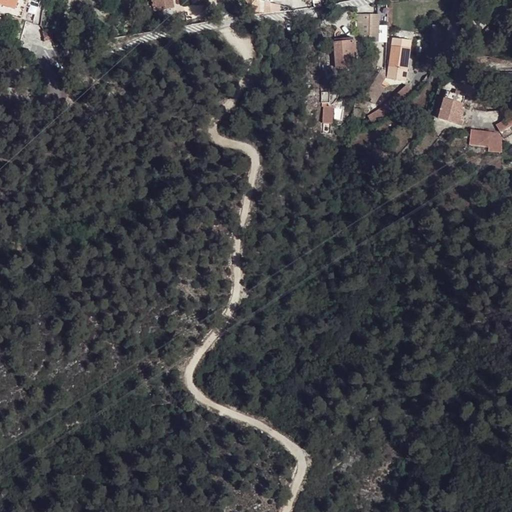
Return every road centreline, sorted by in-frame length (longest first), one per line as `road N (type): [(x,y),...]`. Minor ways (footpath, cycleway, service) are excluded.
road 1 (track): [(221,25),(247,58),(248,77),(209,122),(227,148),(247,149),(253,177),(234,244),(229,315),(188,371),(189,390),(201,402),(269,426),(299,455),(301,472),(282,511)]
road 2 (unclassified): [(374,0),(166,32),(93,53),(54,51),(46,61),(51,96),(0,99)]
